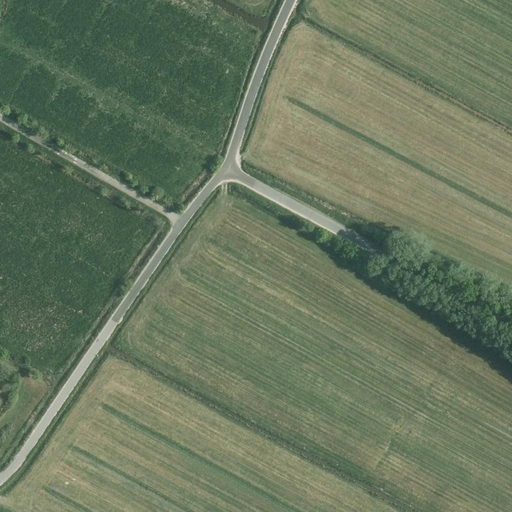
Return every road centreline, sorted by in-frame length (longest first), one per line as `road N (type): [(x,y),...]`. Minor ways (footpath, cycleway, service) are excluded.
road 1 (residential): [(229,172),(511,322)]
road 2 (unclassified): [(182,222),(0,480)]
road 3 (unclassified): [(182,222),(0,117)]
road 4 (residential): [(290,0),(229,172)]
